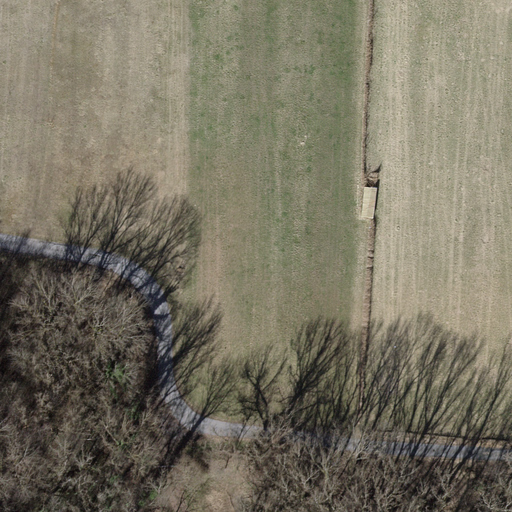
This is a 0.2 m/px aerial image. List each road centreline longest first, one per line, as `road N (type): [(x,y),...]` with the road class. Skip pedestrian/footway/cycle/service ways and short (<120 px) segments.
road 1 (track): [(511,418),(183,403),(175,394)]
road 2 (track): [(175,394),(164,325),(141,274),(98,253),(0,237)]
road 3 (track): [(175,394),(202,511)]
